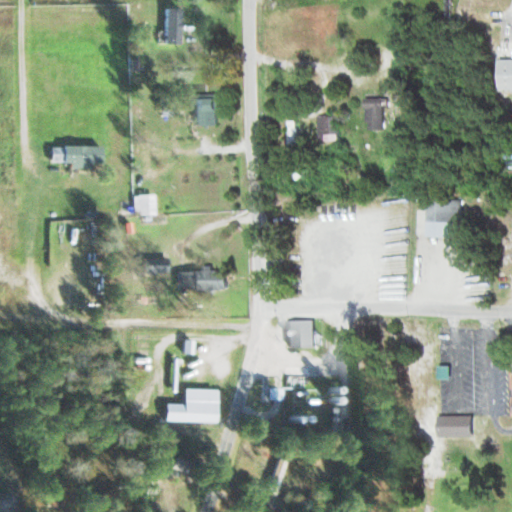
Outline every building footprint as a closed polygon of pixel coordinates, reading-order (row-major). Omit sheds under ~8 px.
[(166,45),(182,45),(182,9),(166,9),(166,45)] [(503,91),(511,91),(511,51),(503,52),(503,91)] [(174,94),(163,94),(163,116),(174,116),(174,94)] [(223,126),(223,94),(197,94),(197,126),(223,126)] [(369,131),(388,131),(388,94),(369,94),(369,131)] [(341,141),(341,115),(321,115),(321,141),(341,141)] [(102,147),(51,147),(51,165),(102,166),(102,147)] [(135,215),(156,215),(156,196),(135,196),(135,215)] [(431,236),(454,237),(454,222),(465,223),(466,197),(432,196),(431,236)] [(145,274),(169,274),(169,259),(145,259),(145,274)] [(180,270),(180,291),(229,291),(229,270),(180,270)] [(317,320),(289,320),(289,349),(317,349),(317,320)] [(217,423),(218,390),(185,389),(185,405),(166,404),(166,422),(217,423)] [(476,437),(476,416),(441,416),(441,437),(476,437)] [(286,460),(280,457),(268,492),(274,494),(286,460)]
